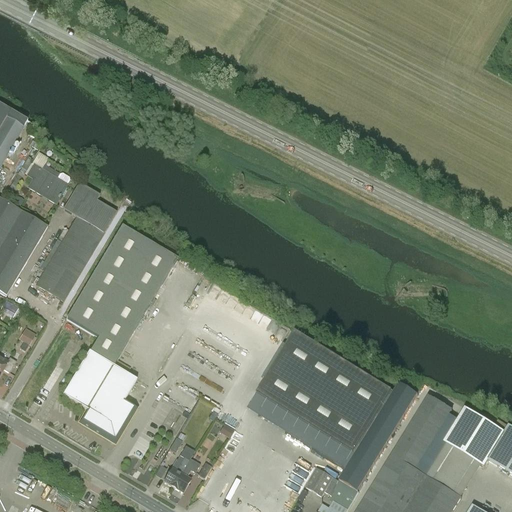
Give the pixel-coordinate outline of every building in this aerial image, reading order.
[(0,294),(6,298),(47,229),(0,201),(0,169),(27,123),(0,107),(0,294)] [(39,153),(43,145),(34,140),(30,147),(39,153)] [(68,187),(67,186),(70,182),(69,179),(62,175),(60,175),(59,176),(44,167),(48,161),(38,155),(32,166),(31,166),(25,176),(27,177),(26,178),(32,181),(27,190),(56,207),(68,187)] [(10,200),(15,191),(33,161),(28,158),(5,197),(10,200)] [(39,272),(43,274),(35,288),(63,305),(104,236),(103,236),(116,215),(96,203),(99,198),(79,185),(63,212),(76,220),(68,232),(64,230),(39,272)] [(98,340),(89,354),(88,354),(62,398),(87,413),(81,424),(114,444),(134,411),(123,404),(136,383),(113,369),(177,261),(122,227),(66,321),(98,340)] [(0,312),(13,320),(14,318),(15,318),(19,311),(15,309),(16,308),(5,302),(0,312)] [(29,348),(35,337),(26,332),(20,343),(29,348)] [(398,386),(393,394),(294,333),(255,396),(354,457),(338,482),(349,489),(343,498),(352,503),(357,494),(418,397),(400,385),(399,386),(398,386)] [(0,359),(0,376),(3,372),(9,376),(16,365),(9,361),(7,364),(0,359)] [(511,429),(508,427),(504,434),(464,410),(443,444),(441,447),(443,450),(432,468),(422,462),(452,412),(428,398),(391,457),(357,511),(454,511),(462,500),(461,500),(481,468),(484,469),(488,463),(511,477),(511,429)] [(226,425),(220,433),(229,439),(235,431),(226,425)] [(175,455),(182,444),(176,440),(169,452),(175,455)] [(163,484),(173,490),(190,461),(194,454),(185,448),(177,462),(176,461),(171,470),(172,470),(163,484)] [(200,467),(190,461),(173,490),(183,496),(191,482),(187,479),(190,473),(195,475),(200,467)] [(205,465),(198,477),(204,481),(211,469),(205,465)] [(316,470),(305,489),(322,499),(325,495),(332,499),(340,484),(316,470)]
